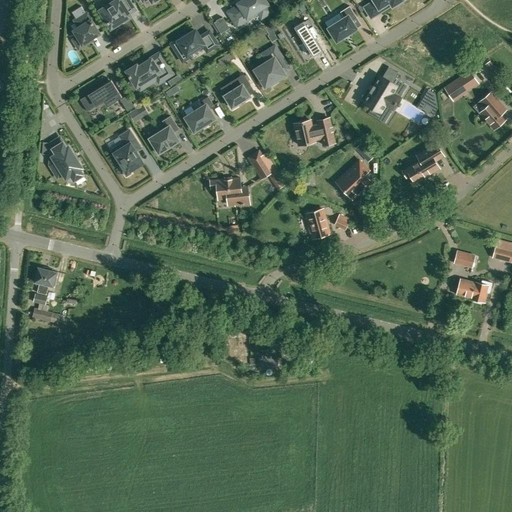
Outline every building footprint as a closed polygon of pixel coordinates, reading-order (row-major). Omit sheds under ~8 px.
[(110,13),(104,17),(111,28),(124,20),(125,21),(130,18),(131,19),(132,18),(125,7),(131,4),(128,0),(108,0),(111,4),(106,7),(110,13)] [(243,0),(238,3),(239,5),(230,11),(234,16),(232,17),(237,26),(249,19),(248,17),(257,11),(258,12),(261,17),(266,14),(267,14),(272,11),(264,0),(243,0)] [(371,4),(377,14),(391,5),(393,6),(396,4),(396,5),(397,4),(397,3),(400,1),(401,2),(402,2),(401,1),(402,0),(373,0),(374,1),(365,7),(366,9),(367,9),(366,7),(369,5),(371,4)] [(344,18),(328,28),(337,41),(344,37),(345,37),(346,37),(345,36),(348,34),(349,35),(350,34),(349,33),(357,29),(352,20),(357,17),(350,6),(340,12),(344,18)] [(87,41),(91,38),(99,33),(93,24),(94,24),(87,12),(75,20),(79,27),(74,30),(78,37),(74,40),(79,48),(88,43),(87,41)] [(230,28),(229,28),(222,18),(223,17),(214,22),(214,23),(215,22),(221,33),(221,34),(230,28)] [(304,21),(303,21),(305,24),(297,29),(314,55),(322,50),(322,51),(323,51),(315,39),(319,36),(313,26),(308,29),(308,28),(304,21)] [(190,53),(197,48),(203,44),(207,51),(206,52),(207,52),(218,45),(209,31),(200,37),(195,30),(188,35),(187,33),(171,43),(183,61),(192,55),(190,53)] [(273,32),(268,35),(272,42),(277,39),(273,32)] [(278,82),(276,79),(285,74),(284,72),(289,69),(275,46),(263,54),(268,62),(264,64),(255,70),(260,76),(259,76),(265,86),(270,83),(271,85),(277,82),(278,82)] [(225,55),(229,61),(235,57),(231,52),(225,55)] [(173,74),(160,54),(159,53),(151,58),(143,63),(143,64),(138,67),(137,65),(127,71),(130,75),(129,76),(130,78),(131,77),(137,86),(159,72),(161,75),(160,75),(162,78),(162,77),(163,79),(173,74)] [(485,66),(493,77),(498,73),(491,62),(485,66)] [(453,100),(458,96),(478,83),(470,71),(445,88),(453,100)] [(180,74),(171,79),(174,84),(183,79),(180,74)] [(250,96),(249,95),(245,88),(250,84),(243,74),(230,83),(234,90),(223,97),(228,104),(230,103),(232,107),(250,96)] [(377,82),(375,85),(374,87),(372,91),(371,91),(371,92),(368,96),(368,97),(367,99),(367,98),(367,99),(365,102),(372,106),(382,112),(385,105),(392,109),(393,110),(400,97),(407,85),(395,78),(395,77),(391,83),(382,77),(380,76),(379,79),(378,80),(379,80),(377,82),(377,81),(377,82)] [(117,91),(118,91),(111,80),(80,99),(88,111),(88,110),(104,100),(108,105),(121,97),(117,91)] [(176,92),(173,87),(166,92),(169,97),(176,92)] [(428,89),(422,100),(423,100),(434,107),(437,101),(436,94),(429,90),(428,89)] [(491,92),(484,98),(481,101),(486,107),(480,113),(494,129),(506,119),(501,114),(506,110),(491,92)] [(134,107),(127,95),(120,99),(128,111),(134,107)] [(202,100),(206,105),(186,117),(194,131),(202,126),(202,127),(203,126),(203,125),(206,123),(207,124),(207,123),(215,118),(209,110),(215,106),(208,96),(202,100)] [(141,118),(136,110),(129,114),(134,122),(141,118)] [(171,116),(168,118),(163,121),(167,127),(149,138),(159,153),(179,140),(174,132),(179,129),(171,116)] [(315,140),(322,138),(323,145),(335,142),(329,118),(318,120),(319,124),(312,126),(311,120),(294,124),(299,145),(315,141),(315,140)] [(435,125),(427,130),(429,134),(437,129),(435,125)] [(142,160),(137,152),(142,149),(130,130),(120,136),(124,143),(120,145),(120,146),(112,150),(114,152),(114,153),(123,167),(121,168),(126,176),(131,173),(130,172),(141,164),(143,163),(142,160)] [(82,168),(73,153),(69,146),(66,148),(60,138),(52,143),(50,165),(54,170),(59,167),(66,178),(71,175),(74,180),(83,174),(80,169),(82,168)] [(356,147),(361,152),(366,148),(361,143),(356,147)] [(415,183),(425,177),(439,168),(434,160),(442,155),(443,156),(436,143),(417,155),(420,160),(416,163),(416,162),(402,171),(406,177),(411,175),(415,183)] [(248,157),(251,162),(254,167),(261,178),(272,172),(259,151),(259,150),(248,157)] [(360,160),(346,173),(337,182),(341,187),(341,188),(344,191),(346,192),(352,198),(371,181),(365,174),(369,170),(360,160)] [(248,186),(247,186),(241,187),(240,177),(211,181),(211,188),(217,187),(219,199),(228,198),(229,204),(236,204),(236,205),(250,204),(248,186)] [(306,218),(308,224),(310,232),(311,231),(313,238),(330,234),(323,209),(307,213),(308,218),(306,218)] [(340,215),(339,215),(340,216),(340,215),(343,216),(338,226),(345,229),(350,219),(340,215)] [(511,259),(511,250),(501,247),(496,246),(493,257),(511,262),(511,259)] [(475,255),(457,251),(454,263),(472,267),(475,255)] [(43,268),(39,267),(35,282),(40,283),(37,292),(42,293),(49,270),(49,268),(43,267),(43,268)] [(58,272),(55,271),(55,270),(49,268),(49,270),(42,293),(47,294),(49,286),(55,287),(58,272)] [(471,298),(472,299),(474,291),(472,290),(474,282),(461,278),(458,288),(457,294),(472,298),(471,298)] [(474,299),(474,302),(481,303),(481,301),(484,301),(488,287),(491,288),(492,282),(482,280),(481,284),(474,282),(472,290),(474,291),(472,299),(474,299)] [(168,289),(151,291),(150,288),(142,288),(144,295),(150,294),(151,300),(169,298),(168,289)] [(59,324),(61,314),(48,311),(49,306),(46,305),(48,296),(36,293),(33,302),(39,303),(38,309),(34,308),(32,317),(39,319),(49,321),(48,325),(57,327),(58,324),(59,324)] [(278,348),(260,349),(262,367),(279,365),(278,348)]
